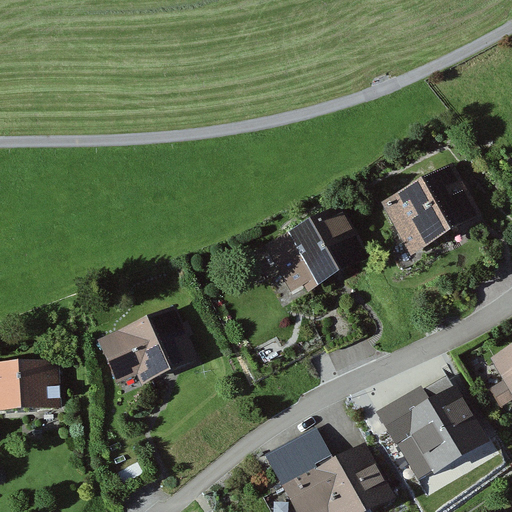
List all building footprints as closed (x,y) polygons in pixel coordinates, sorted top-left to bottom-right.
[(384,204),(412,258),(479,224),(452,170),(384,204)] [(268,250),(294,302),(369,264),(343,212),(268,250)] [(192,362),(177,311),(107,333),(122,383),(192,362)] [(511,349),(490,362),(511,401),(511,349)] [(55,365),(0,367),(0,416),(57,414),(55,365)] [(456,387),(384,429),(418,489),(490,449),(456,387)] [(321,432),(266,463),(293,511),(378,511),(393,504),(363,448),(338,462),(321,432)]
